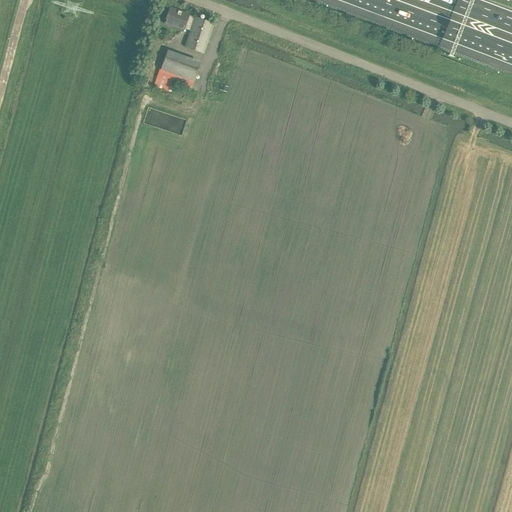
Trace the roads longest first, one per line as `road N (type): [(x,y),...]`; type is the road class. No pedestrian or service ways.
road 1 (track): [(227,16),(194,111),(145,104),(33,511)]
road 2 (unclassified): [(511,126),(183,0)]
road 3 (motorway): [(368,0),(511,54)]
